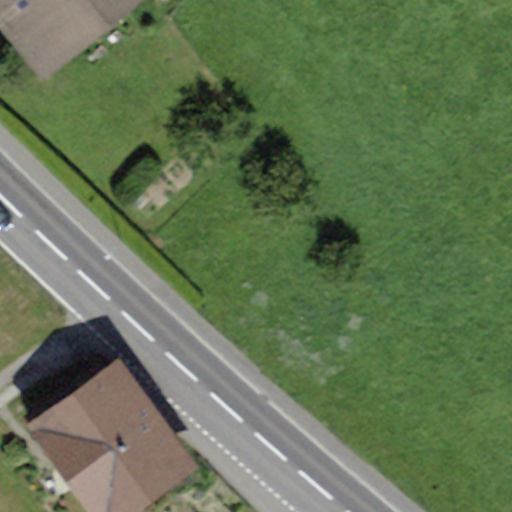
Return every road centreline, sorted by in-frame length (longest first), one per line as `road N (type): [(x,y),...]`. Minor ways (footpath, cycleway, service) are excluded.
road 1 (secondary): [(0,200),(94,298),(336,511)]
road 2 (track): [(0,393),(94,298)]
